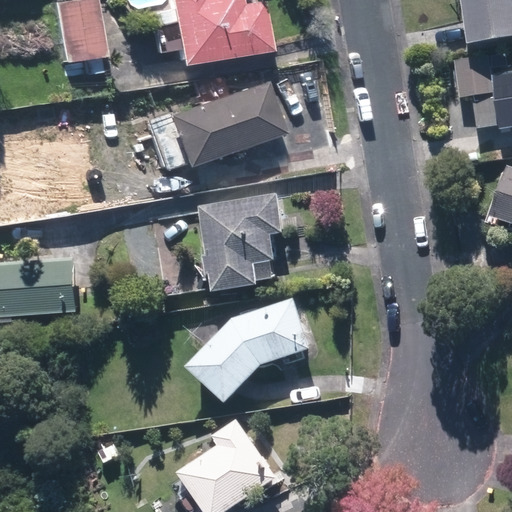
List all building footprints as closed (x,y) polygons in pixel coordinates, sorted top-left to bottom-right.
[(162,0),(174,70),(261,55),(253,7),(235,10),(233,0),(162,0)] [(511,0),(462,0),(470,50),(511,44),(511,0)] [(90,1),(51,7),(59,65),(98,60),(90,1)] [(500,127),(501,133),(511,131),(511,76),(491,79),(488,60),(458,64),(463,100),(473,99),(477,130),(500,127)] [(159,121),(176,172),(277,137),(259,87),(159,121)] [(511,175),(509,175),(493,222),(511,228),(511,175)] [(277,200),(201,212),(215,297),(259,290),(256,268),(276,265),(272,240),(283,238),(277,200)] [(0,266),(0,323),(79,317),(74,261),(0,266)] [(294,302),(234,323),(189,372),(228,408),(264,368),(311,352),(294,302)] [(234,511),(277,482),(237,425),(216,440),(222,449),(179,479),(182,483),(172,489),(187,511),(234,511)]
